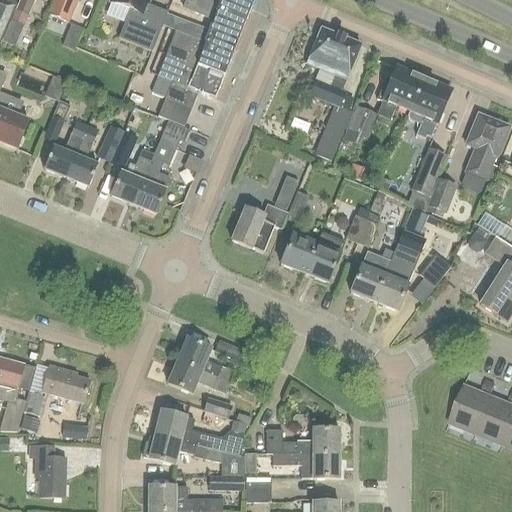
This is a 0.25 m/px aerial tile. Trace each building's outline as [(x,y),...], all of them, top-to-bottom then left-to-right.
[(0,0),(0,42),(15,6),(0,0)] [(19,0),(15,11),(27,16),(34,0),(19,0)] [(54,0),(48,15),(68,23),(77,0),(54,0)] [(111,0),(110,2),(129,10),(117,39),(150,53),(167,15),(147,6),(149,0),(111,0)] [(157,78),(150,94),(163,99),(156,118),(185,129),(195,102),(198,94),(214,101),(254,0),(221,0),(217,11),(211,26),(204,45),(192,40),(175,33),(157,78)] [(189,0),(185,10),(213,22),(217,11),(221,0),(189,0)] [(21,32),(27,16),(15,11),(8,26),(21,32)] [(82,31),(70,26),(61,48),(72,53),(82,31)] [(344,94),(341,93),(360,49),(321,32),(307,66),(334,77),(330,85),(327,84),(325,87),(314,82),(308,97),(338,110),(344,94)] [(397,107),(409,113),(406,118),(407,120),(424,82),(397,69),(388,90),(383,87),(376,102),(382,104),(377,115),(378,116),(375,123),(387,129),(397,107)] [(0,76),(0,146),(15,153),(27,124),(13,119),(19,105),(0,97),(0,90),(5,79),(0,76)] [(416,126),(421,124),(416,138),(425,141),(426,137),(430,139),(450,93),(424,82),(407,120),(409,122),(416,126)] [(58,103),(42,141),(53,145),(69,108),(58,103)] [(371,115),(353,108),(344,130),(362,137),(371,115)] [(497,169),(493,168),(507,131),(479,118),(468,146),(475,150),(469,167),(466,175),(487,183),(489,189),(497,169)] [(153,159),(133,207),(155,216),(165,192),(164,192),(170,179),(158,174),(161,167),(162,165),(168,167),(179,141),(184,144),(189,132),(166,123),(152,158),(153,159)] [(75,124),(63,153),(52,149),(44,171),(66,180),(86,128),(75,124)] [(96,166),(84,161),(96,132),(86,128),(66,180),(88,188),(96,166)] [(106,137),(96,158),(110,165),(119,143),(106,137)] [(133,149),(119,143),(110,165),(124,171),(133,149)] [(428,199),(436,181),(445,158),(428,151),(411,192),(428,199)] [(120,173),(110,198),(133,207),(153,159),(152,158),(150,163),(141,159),(138,158),(130,177),(120,173)] [(428,199),(425,207),(435,211),(433,216),(441,219),(443,214),(446,216),(456,189),(436,181),(428,199)] [(297,194),(287,218),(300,222),(309,199),(297,194)] [(264,255),(274,229),(281,231),(287,215),(268,207),(263,218),(244,211),(232,242),(252,251),(252,250),(264,255)] [(419,236),(428,217),(412,210),(404,229),(419,236)] [(356,245),(366,222),(354,217),(345,240),(356,245)] [(377,227),(366,222),(356,245),(368,250),(377,227)] [(393,254),(393,255),(373,304),(395,313),(406,286),(413,270),(409,269),(414,255),(419,256),(425,242),(402,232),(393,254)] [(316,246),(305,275),(327,285),(339,256),(343,246),(320,236),(316,246)] [(316,246),(293,237),(281,265),(305,275),(316,246)] [(511,251),(494,240),(483,256),(503,269),(478,308),(505,325),(511,314),(511,251)] [(373,304),(393,255),(393,254),(385,251),(381,260),(366,254),(349,294),(373,304)] [(434,289),(449,269),(434,257),(418,277),(434,289)] [(233,375),(205,363),(211,351),(186,340),(176,363),(229,386),(233,375)] [(239,364),(243,353),(219,343),(214,354),(239,364)] [(0,385),(18,390),(24,366),(0,359),(0,385)] [(191,396),(196,384),(224,396),(229,386),(176,363),(166,385),(191,396)] [(42,394),(47,395),(82,406),(89,383),(76,379),(77,376),(49,368),(42,394)] [(448,424),(475,435),(490,398),(463,387),(448,424)] [(29,395),(24,415),(36,418),(41,398),(29,395)] [(511,407),(490,398),(475,435),(502,446),(511,420),(511,407)] [(15,433),(24,404),(11,400),(3,430),(15,433)] [(227,421),(231,408),(207,400),(203,413),(227,421)] [(193,422),(186,420),(160,413),(154,437),(239,459),(243,437),(229,434),(221,441),(190,433),(193,422)] [(23,419),(20,430),(35,434),(38,423),(23,419)] [(511,420),(502,446),(511,450),(511,420)] [(92,439),(92,426),(69,425),(68,438),(92,439)] [(273,456),(338,457),(339,432),(312,431),(312,445),(282,444),(282,432),(266,432),(266,456),(273,456)] [(146,445),(142,459),(148,460),(173,467),(177,452),(193,456),(193,459),(221,465),(221,480),(242,480),(242,460),(239,459),(154,437),(151,446),(146,445)] [(0,453),(8,453),(8,440),(0,439),(0,453)] [(64,501),(65,482),(66,462),(54,461),(55,450),(30,449),(30,460),(36,461),(35,480),(39,480),(38,500),(64,501)] [(273,456),(273,468),(301,469),(301,480),(308,481),(311,481),(338,481),(338,457),(273,456)] [(209,480),(209,492),(242,493),(243,480),(242,480),(221,480),(209,480)] [(244,493),(269,493),(269,480),(244,480),(244,493)] [(186,489),(174,489),(147,489),(147,511),(220,511),(221,502),(186,501),(186,489)] [(269,505),(269,493),(244,493),(244,505),(269,505)]
